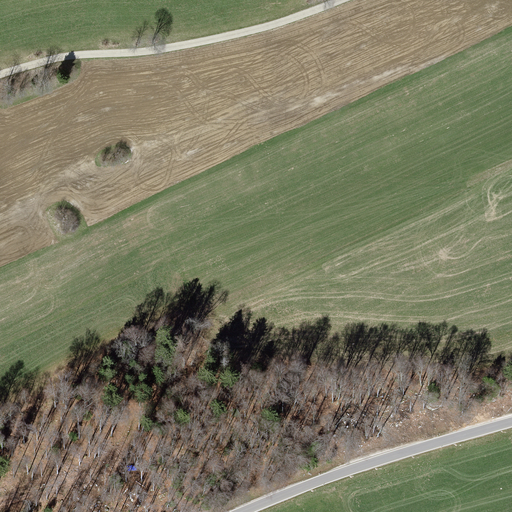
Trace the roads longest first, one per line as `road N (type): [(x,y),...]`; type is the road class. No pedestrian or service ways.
road 1 (track): [(0,76),(79,54),(240,34),(345,0)]
road 2 (unclassified): [(511,424),(249,511)]
